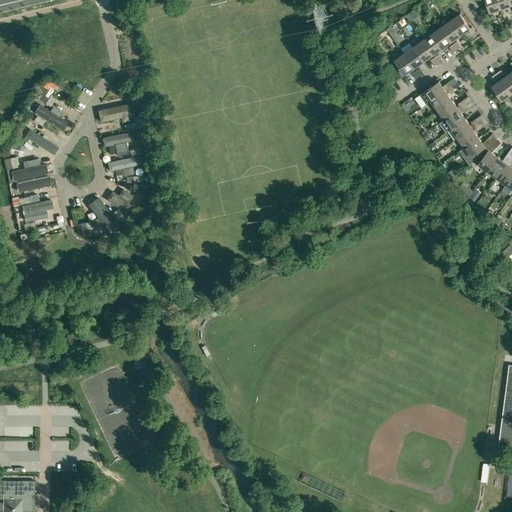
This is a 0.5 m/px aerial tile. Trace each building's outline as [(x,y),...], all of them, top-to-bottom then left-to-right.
[(484,0),(489,13),(501,9),(497,0),(484,0)] [(511,5),(509,0),(497,0),(501,9),(511,5)] [(460,14),(450,21),(461,35),(468,30),(472,34),(475,32),(472,27),(470,28),(460,14)] [(461,35),(450,21),(441,27),(451,42),(461,35)] [(442,48),(451,42),(441,27),(432,34),(442,48)] [(432,34),(423,41),(433,55),(442,48),(432,34)] [(423,62),(433,55),(423,41),(413,47),(423,62)] [(413,47),(404,54),(414,68),(423,62),(413,47)] [(414,68),(404,54),(394,61),(404,75),(414,68)] [(511,93),(511,75),(510,73),(501,80),(511,94),(511,93)] [(511,94),(501,80),(491,87),(502,101),(511,94)] [(426,105),(431,101),(445,91),(438,81),(419,95),(426,105)] [(431,101),(438,111),(452,100),(445,91),(431,101)] [(49,98),(39,92),(36,97),(45,103),(49,98)] [(49,98),(45,103),(50,107),(56,98),(51,94),(49,98)] [(459,110),(452,100),(438,111),(444,120),(459,110)] [(97,110),(100,122),(133,115),(131,104),(97,110)] [(68,124),(40,106),(35,114),(63,132),(68,124)] [(444,120),(451,129),(465,119),(459,110),(444,120)] [(133,117),(135,123),(136,129),(142,127),(149,126),(146,114),(133,117)] [(34,121),(43,126),(45,122),(46,121),(37,116),(34,120),(34,121)] [(451,129),(458,138),(472,128),(465,119),(451,129)] [(136,129),(135,123),(124,125),(126,131),(136,129)] [(458,138),(464,148),(478,137),(472,128),(458,138)] [(60,148),(32,129),(25,138),(54,158),(60,148)] [(105,147),(139,142),(137,133),(103,139),(105,147)] [(485,143),(489,146),(497,138),(494,134),(485,143)] [(483,144),(478,137),(464,148),(474,162),(489,147),(485,143),(483,144)] [(501,142),(497,138),(489,146),(493,150),(501,142)] [(12,143),(9,153),(22,156),(24,146),(12,143)] [(140,149),(140,148),(130,150),(131,156),(141,154),(140,149)] [(478,164),(487,171),(498,157),(488,150),(478,164)] [(18,167),(16,157),(10,158),(12,168),(18,167)] [(112,178),(145,170),(142,157),(109,164),(112,178)] [(487,171),(496,178),(507,164),(498,157),(487,171)] [(496,178),(506,185),(511,175),(511,167),(507,164),(496,178)] [(50,176),(47,165),(13,172),(15,183),(50,176)] [(511,189),(511,175),(506,185),(502,190),(509,194),(511,189)] [(54,179),(18,187),(20,198),(29,197),(57,191),(54,179)] [(147,190),(147,182),(144,182),(133,182),(133,191),(147,190)] [(469,188),(465,193),(469,196),(473,191),(469,188)] [(114,195),(109,204),(126,211),(130,202),(114,195)] [(477,200),(470,196),(467,200),(474,204),(477,200)] [(30,203),(29,197),(20,198),(18,199),(20,205),(30,203)] [(107,227),(116,219),(97,199),(89,206),(107,227)] [(53,201),(23,207),(24,215),(55,210),(53,201)] [(115,211),(113,213),(119,221),(124,218),(117,209),(115,211)] [(35,228),(34,222),(24,224),(24,225),(25,230),(35,228)] [(87,233),(85,223),(76,225),(78,235),(87,233)] [(511,365),(509,365),(498,447),(511,448),(511,365)] [(22,511),(35,511),(35,481),(0,480),(0,494),(3,494),(3,498),(3,499),(2,511),(22,511)]
